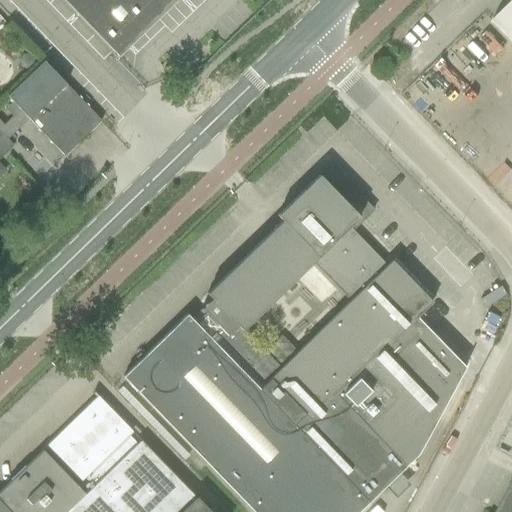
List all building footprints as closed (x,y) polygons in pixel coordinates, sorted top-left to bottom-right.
[(60,0),(116,57),(175,0),(60,0)] [(511,0),(491,22),(511,43),(511,0)] [(64,157),(100,121),(43,61),(6,97),(64,157)] [(0,158),(12,146),(0,132),(0,158)] [(347,206),(343,209),(335,201),(350,186),(349,185),(337,196),(318,176),(276,216),(281,221),(206,294),(211,299),(201,309),(205,313),(194,324),(186,315),(122,377),(252,511),(358,511),(384,487),(394,499),(408,486),(397,474),(404,467),(418,455),(467,363),(465,362),(463,366),(416,317),(431,303),(391,261),(386,266),(348,227),(358,217),(347,206)] [(209,511),(132,432),(111,411),(100,400),(94,400),(78,415),(78,421),(71,428),(65,428),(49,443),(49,449),(60,460),(66,460),(68,462),(67,468),(78,479),(84,479),(92,487),(84,495),(42,451),(0,491),(0,511),(209,511)] [(511,511),(511,482),(495,511),(511,511)]
